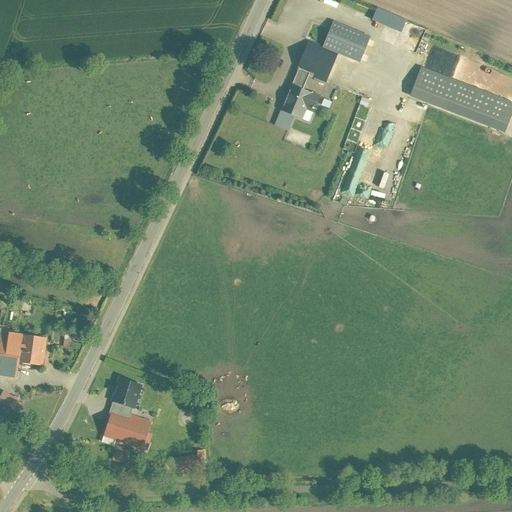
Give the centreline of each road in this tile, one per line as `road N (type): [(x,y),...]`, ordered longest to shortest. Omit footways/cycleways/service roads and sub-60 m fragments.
road 1 (tertiary): [(23,479),(74,394),(262,0)]
road 2 (unclassified): [(23,479),(58,491),(155,492),(511,477)]
